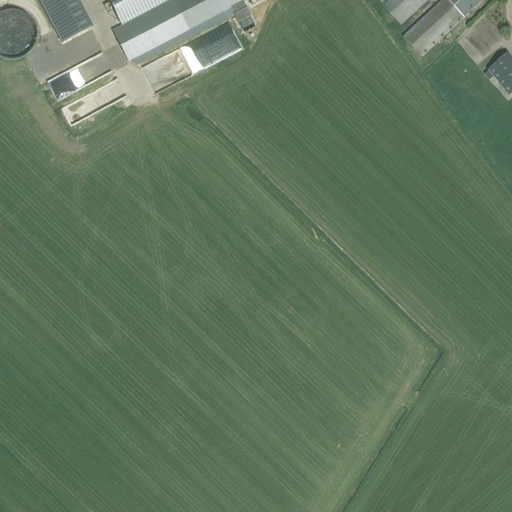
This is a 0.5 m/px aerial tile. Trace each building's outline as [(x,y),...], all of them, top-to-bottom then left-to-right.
[(38,0),(61,44),(93,27),(79,0),(38,0)] [(165,0),(108,0),(121,23),(165,0)] [(169,0),(122,25),(113,30),(129,62),(131,61),(137,66),(234,15),(239,22),(251,16),(244,2),(247,0),(169,0)] [(443,0),(404,37),(422,57),(465,18),(483,0),(386,0),(382,4),(401,25),(428,0),(443,0)] [(34,38),(34,33),(33,29),(31,25),(28,22),(25,19),(22,16),(18,15),(14,14),(9,14),(5,15),(1,16),(0,16),(0,56),(3,58),(8,60),(13,60),(18,59),(22,57),(26,54),(29,51),(32,47),(33,42),(34,38)] [(163,87),(242,51),(232,28),(186,49),(185,48),(145,66),(150,75),(157,71),(159,75),(158,76),(163,87)] [(485,74),(490,81),(490,80),(494,77),(510,95),(511,93),(511,56),(509,52),(488,69),(489,71),(485,74)]
